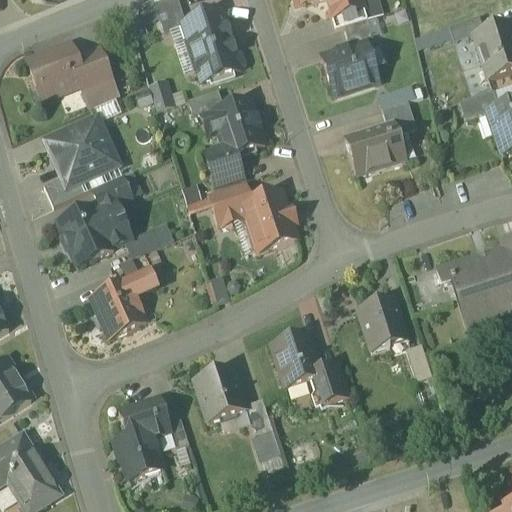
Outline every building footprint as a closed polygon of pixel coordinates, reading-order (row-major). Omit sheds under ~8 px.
[(291,0),(293,4),(305,10),(326,4),(336,35),(344,32),(367,25),(358,0),(291,0)] [(178,1),(155,8),(165,38),(184,32),(183,29),(186,28),(178,1)] [(186,28),(183,29),(184,32),(188,45),(194,62),(199,61),(202,69),(196,70),(202,88),(241,76),(244,70),(240,61),(236,59),(236,58),(235,58),(232,50),(233,49),(232,49),(227,33),(227,32),(226,32),(224,24),(225,24),(225,23),(224,23),(222,16),(186,28)] [(479,22),(449,33),(454,47),(474,41),(474,40),(484,36),(479,22)] [(367,25),(344,32),(351,54),(366,49),(366,50),(374,48),(367,25)] [(484,36),(474,40),(474,41),(488,85),(511,77),(511,35),(509,28),(484,36)] [(351,54),(322,63),(334,102),(378,88),(366,50),(366,49),(351,54)] [(71,50),(27,67),(42,106),(81,91),(86,89),(77,65),(71,50)] [(100,56),(77,65),(86,89),(81,91),(90,115),(119,103),(100,56)] [(218,96),(189,106),(194,121),(223,111),(218,96)] [(494,96),(459,108),(465,124),(491,116),(491,115),(499,112),(494,96)] [(251,106),(214,119),(225,154),(228,163),(235,160),(265,150),(251,106)] [(408,107),(382,116),(387,132),(394,129),(398,141),(417,135),(408,107)] [(511,107),(499,112),(491,115),(491,116),(499,140),(496,140),(502,159),(511,155),(511,107)] [(97,125),(51,146),(51,147),(49,152),(54,163),(59,165),(67,182),(71,191),(82,187),(100,178),(97,171),(114,163),(97,125)] [(387,132),(345,145),(357,182),(406,166),(398,141),(394,129),(387,132)] [(225,154),(205,160),(216,194),(243,185),(235,160),(228,163),(225,154)] [(67,182),(44,192),(54,213),(93,196),(93,195),(86,198),(82,187),(71,191),(67,182)] [(93,196),(100,211),(94,213),(97,218),(102,215),(102,216),(103,219),(116,213),(116,212),(132,205),(122,183),(93,196)] [(244,191),(210,203),(220,233),(248,224),(243,212),(250,209),(244,191)] [(250,209),(243,212),(248,224),(259,257),(297,244),(281,199),(250,209)] [(94,213),(58,230),(77,272),(114,256),(113,254),(125,249),(131,246),(124,230),(106,239),(97,219),(102,216),(102,215),(97,218),(94,213)] [(131,246),(125,249),(132,265),(134,265),(160,253),(153,236),(131,246)] [(503,254),(436,276),(441,290),(465,282),(470,299),(456,303),(466,334),(487,327),(483,315),(501,309),(507,328),(511,326),(511,239),(500,244),(503,254)] [(132,265),(109,276),(117,292),(128,287),(129,288),(141,282),(134,265),(132,265)] [(117,292),(92,303),(104,331),(105,330),(111,344),(143,330),(132,306),(157,295),(150,278),(141,282),(129,288),(128,287),(117,292)] [(394,304),(358,316),(371,358),(408,347),(394,304)] [(0,321),(0,341),(9,336),(0,321)] [(308,339),(271,351),(285,395),(322,384),(323,383),(320,376),(320,375),(308,339)] [(422,351),(406,356),(417,389),(432,383),(422,351)] [(6,367),(0,370),(0,426),(32,407),(6,367)] [(339,370),(320,376),(323,383),(322,384),(330,410),(350,403),(339,370)] [(233,373),(195,385),(209,429),(246,417),(247,417),(245,411),(233,373)] [(160,404),(119,418),(127,444),(130,452),(153,444),(170,439),(171,438),(169,430),(160,404)] [(263,405),(245,411),(247,417),(246,417),(254,443),(273,438),(263,405)] [(181,426),(169,430),(171,438),(170,439),(176,456),(189,451),(181,426)] [(41,511),(59,501),(23,443),(0,456),(0,492),(8,487),(23,511),(41,511)] [(153,444),(130,452),(127,444),(116,448),(128,487),(163,476),(153,444)]
